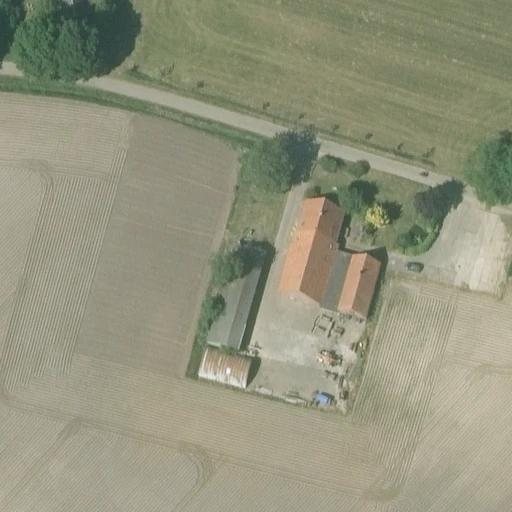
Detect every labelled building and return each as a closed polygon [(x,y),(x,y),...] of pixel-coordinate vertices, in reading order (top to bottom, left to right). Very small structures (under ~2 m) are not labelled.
[(65,23),(85,19),(82,2),(81,0),(60,0),(61,6),(65,23)] [(292,236),(275,297),(364,322),(379,267),(337,255),(339,248),(335,247),(344,217),(305,206),(296,236),(292,236)] [(270,271),(256,267),(240,315),(230,311),(218,345),(243,353),(270,271)] [(422,330),(449,335),(433,422),(426,408),(432,381),(419,387),(411,430),(423,425),(434,449),(454,453),(481,313),(467,310),(463,326),(440,322),(448,282),(422,277),(417,301),(431,304),(437,317),(417,326),(415,321),(407,325),(405,338),(400,327),(390,332),(384,318),(376,360),(400,365),(405,341),(404,339),(422,330)] [(511,300),(490,295),(454,455),(479,461),(511,314),(511,300)] [(205,379),(252,392),(258,369),(211,356),(205,379)]
